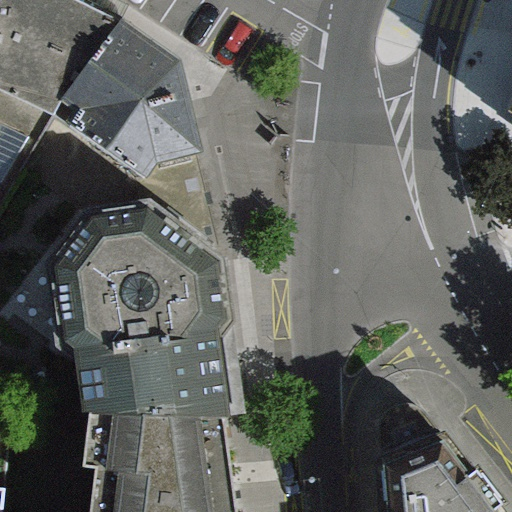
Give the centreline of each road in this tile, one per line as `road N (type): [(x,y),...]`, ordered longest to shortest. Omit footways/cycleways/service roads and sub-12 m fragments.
road 1 (residential): [(347,131),(336,266),(337,511)]
road 2 (residential): [(462,312),(439,201),(435,61)]
road 3 (residential): [(347,131),(397,241),(462,312)]
